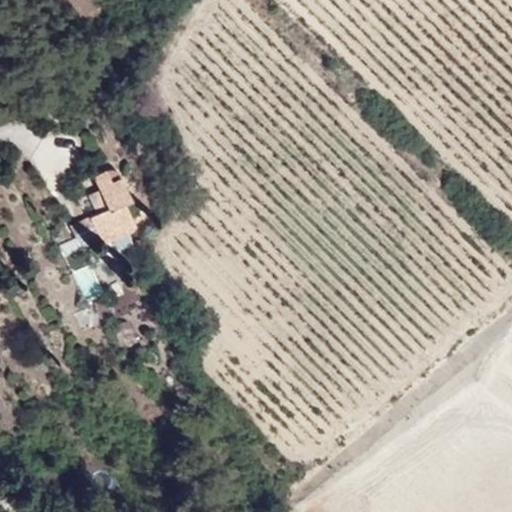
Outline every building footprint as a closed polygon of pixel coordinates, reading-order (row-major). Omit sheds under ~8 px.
[(118,182),(111,167),(96,172),(100,184),(104,182),(110,189),(118,182)] [(135,196),(126,176),(110,189),(141,229),(132,203),(135,196)] [(120,201),(110,189),(104,182),(100,184),(88,188),(97,212),(120,201)] [(141,229),(120,201),(97,212),(92,214),(105,246),(141,229)] [(81,242),(94,239),(90,217),(76,220),(81,242)]
